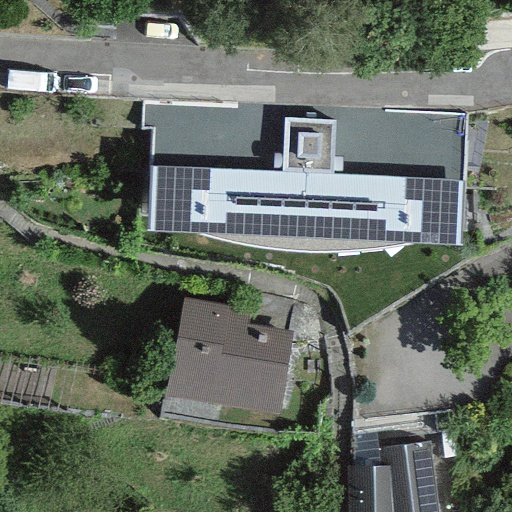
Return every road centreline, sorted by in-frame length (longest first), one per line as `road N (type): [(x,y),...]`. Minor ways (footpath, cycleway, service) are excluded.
road 1 (residential): [(0,59),(117,72),(511,88)]
road 2 (unknown): [(380,339),(511,267)]
